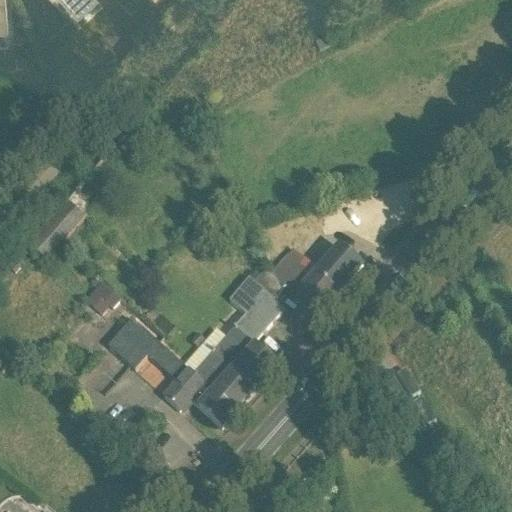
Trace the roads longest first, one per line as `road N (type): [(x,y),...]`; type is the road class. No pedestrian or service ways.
road 1 (secondary): [(206,511),(511,166)]
road 2 (residential): [(0,233),(208,0)]
